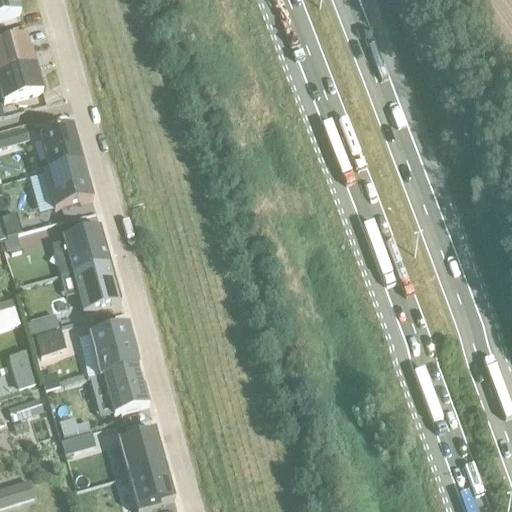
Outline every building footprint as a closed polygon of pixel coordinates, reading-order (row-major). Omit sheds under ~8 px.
[(0,0),(0,24),(17,20),(11,0),(0,0)] [(0,50),(0,77),(33,69),(26,43),(0,50)] [(0,77),(0,83),(6,105),(40,96),(33,69),(0,77)] [(42,143),(52,174),(80,165),(71,134),(42,143)] [(22,135),(0,141),(0,153),(25,146),(22,135)] [(52,174),(43,176),(55,216),(93,205),(80,165),(52,174)] [(0,242),(21,240),(18,221),(0,223),(0,242)] [(65,243),(75,276),(106,267),(96,234),(65,243)] [(75,276),(87,315),(118,305),(106,267),(75,276)] [(0,313),(0,337),(17,333),(12,311),(0,313)] [(54,321),(29,328),(33,344),(58,336),(54,321)] [(126,330),(88,341),(99,378),(106,376),(136,367),(126,330)] [(106,376),(117,414),(147,405),(136,367),(106,376)] [(40,401),(8,412),(12,423),(44,412),(40,401)] [(51,412),(60,440),(79,434),(69,406),(51,412)] [(121,444),(131,476),(163,467),(154,434),(121,444)] [(91,437),(62,445),(65,457),(94,449),(91,437)] [(131,476),(140,508),(172,498),(163,467),(131,476)] [(27,484),(0,493),(0,510),(32,499),(27,484)]
